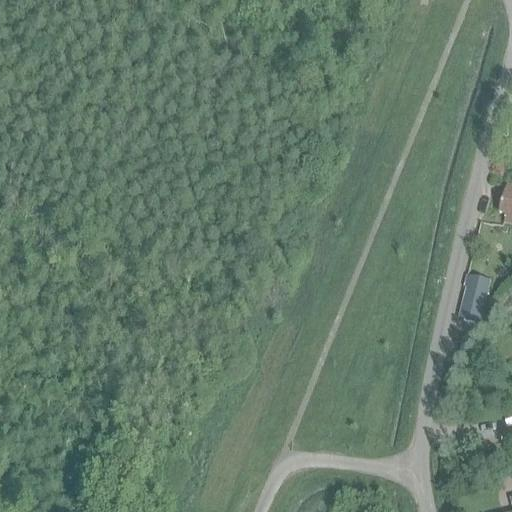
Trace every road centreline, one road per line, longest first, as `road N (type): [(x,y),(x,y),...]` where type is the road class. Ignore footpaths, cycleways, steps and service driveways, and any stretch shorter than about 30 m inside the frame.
road 1 (unclassified): [(419,470),(442,334),(511,71)]
road 2 (unclassified): [(261,511),(281,462),(419,470)]
